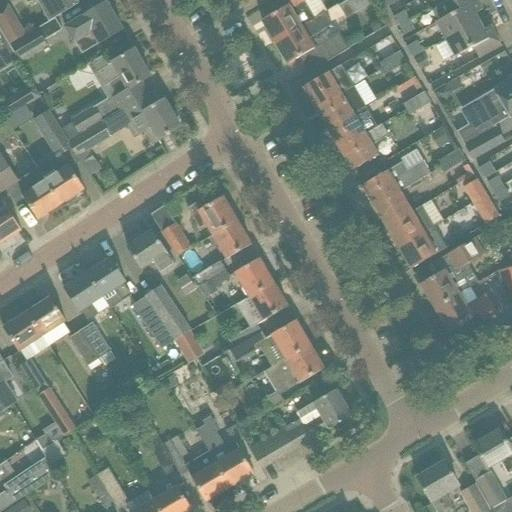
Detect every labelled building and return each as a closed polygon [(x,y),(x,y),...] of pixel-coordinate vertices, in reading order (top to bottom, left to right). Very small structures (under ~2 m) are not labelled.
[(36,0),(48,22),(55,19),(79,4),(77,0),(36,0)] [(262,21),(276,44),(316,19),(315,18),(305,2),(308,0),(289,0),(292,3),(262,21)] [(364,0),(351,0),(358,12),(368,6),(364,0)] [(436,23),(477,1),(476,0),(447,0),(443,2),(436,6),(443,19),(436,23)] [(436,23),(445,40),(479,22),(475,14),(482,10),(477,1),(436,23)] [(65,27),(73,41),(81,55),(99,44),(99,45),(105,40),(123,30),(106,3),(65,27)] [(0,30),(9,45),(10,45),(11,45),(26,36),(8,7),(0,11),(0,30)] [(394,17),(399,27),(410,20),(405,11),(394,17)] [(316,19),(276,44),(288,64),(313,49),(307,40),(332,25),(325,13),(315,18),(316,19)] [(55,19),(26,36),(11,45),(21,63),(47,47),(44,41),(62,31),(55,19)] [(410,20),(399,27),(404,36),(415,30),(410,20)] [(479,22),(445,40),(455,57),(473,48),(479,58),(501,46),(490,26),(483,30),(479,22)] [(9,45),(0,30),(0,66),(15,57),(8,46),(9,45)] [(317,47),(326,62),(349,49),(340,33),(317,47)] [(407,47),(413,58),(424,52),(417,41),(407,47)] [(112,97),(108,100),(116,113),(149,94),(142,82),(151,77),(134,50),(111,64),(108,65),(103,56),(87,65),(94,77),(98,74),(112,97)] [(400,52),(390,58),(396,69),(406,63),(400,52)] [(396,69),(390,58),(379,64),(385,75),(396,69)] [(302,88),(315,110),(354,87),(341,65),(328,73),(302,88)] [(446,85),(434,92),(441,103),(448,99),(450,92),(446,85)] [(487,116),(457,134),(472,160),(504,142),(495,126),(511,115),(511,85),(506,89),(504,86),(479,101),(487,116)] [(315,110),(328,131),(353,115),(366,107),(365,106),(365,105),(354,87),(315,110)] [(425,93),(414,99),(420,110),(431,103),(425,93)] [(22,107),(15,94),(0,103),(0,114),(3,119),(22,107)] [(181,128),(164,100),(155,105),(149,94),(116,113),(112,116),(120,130),(128,125),(135,137),(145,130),(153,144),(181,128)] [(67,142),(56,123),(39,97),(24,107),(29,114),(35,109),(40,117),(32,122),(52,151),(67,142)] [(420,110),(414,99),(403,106),(409,116),(420,110)] [(70,120),(70,121),(71,123),(79,135),(101,122),(100,120),(93,109),(92,107),(70,120)] [(328,131),(340,151),(366,136),(365,135),(353,115),(328,131)] [(89,150),(111,137),(102,122),(101,122),(79,135),(67,142),(76,158),(89,150)] [(366,136),(340,151),(352,171),(378,156),(371,146),(389,135),(382,125),(365,135),(366,136)] [(440,130),(430,136),(437,149),(447,142),(440,130)] [(459,150),(448,157),(454,167),(465,161),(459,150)] [(84,190),(73,173),(68,166),(60,153),(49,160),(57,173),(45,181),(61,205),(84,190)] [(0,181),(5,190),(6,190),(18,181),(0,154),(0,181)] [(454,167),(448,157),(437,163),(444,174),(454,167)] [(361,187),(374,209),(400,193),(399,192),(430,174),(423,161),(407,170),(403,162),(387,171),(361,187)] [(479,168),(486,179),(496,173),(489,162),(479,168)] [(488,183),(493,192),(504,186),(498,176),(488,183)] [(464,188),(477,209),(489,202),(476,180),(464,188)] [(0,244),(21,231),(5,207),(1,202),(10,196),(6,190),(5,190),(0,181),(0,244)] [(61,205),(45,181),(22,197),(37,220),(61,205)] [(504,186),(493,192),(500,203),(510,197),(504,186)] [(374,209),(386,230),(412,214),(411,213),(400,193),(374,209)] [(207,225),(213,235),(237,221),(222,197),(203,209),(198,202),(187,209),(199,230),(207,225)] [(489,202),(477,209),(486,224),(498,217),(489,202)] [(386,230),(398,250),(435,228),(434,227),(422,206),(411,213),(412,214),(386,230)] [(237,221),(213,235),(227,260),(251,245),(237,221)] [(175,224),(162,233),(170,244),(174,251),(177,256),(190,248),(187,243),(182,236),(175,224)] [(435,228),(398,250),(410,270),(448,247),(436,226),(434,227),(435,228)] [(127,248),(138,264),(142,270),(154,262),(162,275),(175,267),(166,255),(167,255),(152,232),(127,248)] [(450,268),(453,265),(457,271),(484,256),(474,239),(432,264),(438,274),(449,267),(450,268)] [(110,259),(87,274),(102,298),(114,290),(122,302),(134,294),(126,282),(121,275),(110,259)] [(235,273),(249,298),(274,284),(259,259),(235,273)] [(211,279),(226,270),(220,261),(193,277),(199,286),(211,279)] [(456,278),(450,268),(449,267),(438,274),(420,285),(435,310),(459,296),(458,294),(479,283),(471,270),(456,278)] [(511,268),(505,271),(498,272),(505,296),(511,294),(511,298),(511,268)] [(216,287),(231,278),(226,270),(211,279),(216,287)] [(87,274),(63,289),(74,306),(79,313),(82,311),(88,321),(99,315),(92,304),(102,298),(87,274)] [(176,282),(185,297),(197,290),(187,274),(176,282)] [(211,279),(199,286),(204,295),(216,287),(211,279)] [(274,284),(249,298),(263,322),(287,307),(274,284)] [(162,287),(145,297),(163,324),(174,341),(175,341),(186,335),(186,334),(191,330),(162,287)] [(459,296),(435,310),(449,333),(479,315),(483,322),(496,314),(485,295),(465,307),(459,296)] [(145,297),(133,306),(150,334),(161,350),(174,341),(163,324),(145,297)] [(50,298),(27,313),(42,337),(66,322),(61,315),(50,298)] [(42,337),(27,313),(3,328),(19,352),(42,337)] [(271,336),(285,359),(286,360),(310,345),(295,321),(271,336)] [(93,322),(81,331),(99,359),(111,352),(93,322)] [(228,340),(233,349),(262,332),(257,324),(228,340)] [(99,359),(81,331),(70,338),(87,367),(99,359)] [(233,349),(226,352),(233,364),(261,348),(259,345),(266,340),(262,332),(233,349)] [(186,335),(175,341),(189,364),(191,363),(200,357),(186,335)] [(286,360),(285,359),(264,372),(276,393),(265,399),(271,410),(282,403),(278,396),(300,384),(307,380),(324,370),(310,345),(286,360)] [(0,414),(13,406),(12,405),(9,407),(0,393),(0,388),(1,388),(0,385),(0,381),(11,374),(3,363),(0,357),(0,414)] [(58,427),(55,428),(62,438),(76,429),(50,389),(31,359),(18,367),(58,427)] [(113,386),(102,394),(110,403),(120,395),(113,386)] [(300,420),(260,443),(272,463),(352,416),(344,403),(346,401),(340,390),(337,392),(336,390),(296,413),(300,420)] [(208,452),(214,463),(229,488),(254,474),(239,450),(229,456),(216,432),(218,430),(210,417),(203,422),(205,426),(197,430),(208,452)] [(225,431),(234,445),(243,439),(235,425),(225,431)] [(62,438),(55,428),(36,441),(42,451),(62,438)] [(167,478),(177,472),(161,446),(163,445),(154,430),(143,437),(167,478)] [(473,445),(487,469),(499,462),(507,476),(511,472),(511,438),(506,442),(500,430),(473,445)] [(163,445),(161,446),(177,472),(178,471),(181,476),(187,472),(184,466),(186,465),(182,458),(188,455),(177,436),(163,445)] [(272,463),(260,443),(249,450),(261,470),(272,463)] [(46,458),(4,486),(7,491),(0,495),(0,511),(57,475),(46,458)] [(432,502),(437,511),(441,511),(450,507),(443,496),(459,487),(444,462),(417,478),(431,502),(432,502)] [(229,488),(214,463),(190,477),(191,478),(195,485),(205,503),(229,488)] [(109,469),(96,476),(116,511),(117,510),(129,503),(109,469)] [(492,473),(476,482),(492,509),(506,502),(507,501),(492,473)] [(96,476),(88,481),(107,511),(118,511),(117,510),(116,511),(96,476)] [(165,494),(152,501),(158,511),(190,511),(192,511),(182,494),(177,486),(174,488),(172,483),(169,482),(163,484),(162,489),(165,494)] [(460,494),(470,511),(487,511),(488,511),(473,486),(460,494)] [(24,499),(12,506),(16,511),(31,511),(32,511),(24,499)] [(158,511),(152,501),(133,511),(158,511)]
